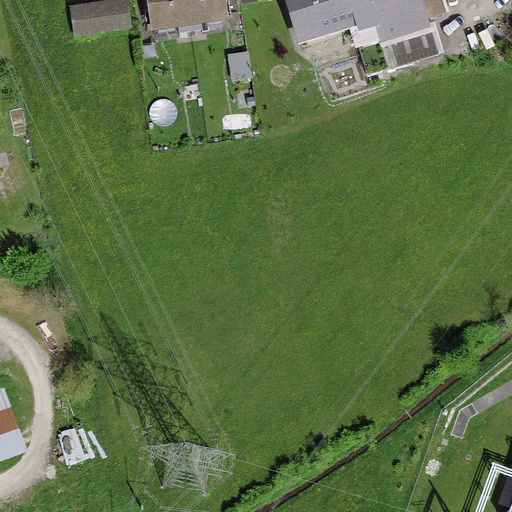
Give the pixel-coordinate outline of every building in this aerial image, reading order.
[(182,0),(145,0),(151,31),(187,25),(182,0)] [(223,19),(219,0),(182,0),(187,25),(223,19)] [(284,0),(298,41),(369,18),(384,68),(434,53),(424,21),(442,16),(436,0),(284,0)] [(124,1),(68,10),(72,36),(128,28),(124,1)] [(0,411),(0,460),(16,454),(0,411)]
